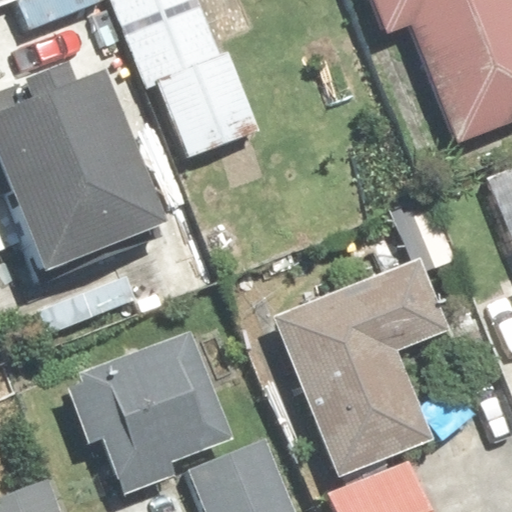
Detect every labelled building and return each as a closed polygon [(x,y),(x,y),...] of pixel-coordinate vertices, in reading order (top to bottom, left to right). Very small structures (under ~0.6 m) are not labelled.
[(109,0),(144,89),(153,85),(184,165),(257,137),(223,48),(214,52),(193,0),(109,0)] [(511,0),(371,0),(388,41),(408,33),(455,146),(511,123),(511,0)] [(78,10),(0,35),(0,214),(9,242),(140,199),(78,10)] [(511,243),(500,249),(511,277),(511,285),(506,288),(511,302),(511,243)] [(421,261),(270,322),(336,485),(432,446),(396,356),(459,331),(449,307),(468,299),(453,264),(426,274),(421,261)] [(228,447),(185,336),(75,379),(78,388),(62,394),(85,452),(100,446),(120,499),(174,478),(171,469),(228,447)] [(279,481),(264,441),(185,472),(201,511),(311,511),(296,474),(279,481)] [(422,511),(406,467),(326,497),(331,511),(422,511)] [(0,511),(59,511),(48,482),(0,501),(0,511)]
